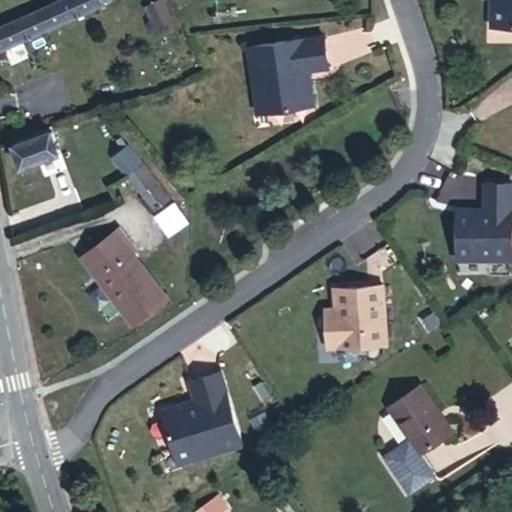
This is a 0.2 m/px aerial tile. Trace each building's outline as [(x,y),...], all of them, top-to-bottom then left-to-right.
[(110,0),(66,0),(0,28),(0,51),(111,3),(110,0)] [(511,0),(489,0),(490,34),(511,32),(511,0)] [(249,51),(254,86),(267,85),(270,113),(315,106),(310,72),(337,68),(332,37),(249,51)] [(267,85),(254,86),(258,115),(270,113),(267,85)] [(56,134),(17,150),(25,172),(64,157),(56,134)] [(111,158),(127,175),(143,162),(127,145),(111,158)] [(143,162),(127,175),(156,208),(174,195),(143,162)] [(479,223),(451,222),(452,270),(511,269),(511,236),(511,191),(479,192),(479,223)] [(123,229),(91,256),(145,321),(171,299),(135,252),(139,248),(123,229)] [(337,300),(337,317),(340,328),(324,329),(325,360),(391,358),(388,297),(337,300)] [(340,328),(337,317),(323,317),(324,329),(340,328)] [(165,412),(176,457),(204,449),(205,461),(243,451),(224,371),(190,380),(197,403),(165,412)] [(452,429),(424,388),(392,410),(410,437),(385,455),(408,489),(434,471),(420,451),(452,429)] [(204,449),(176,457),(179,468),(205,461),(204,449)] [(225,511),(231,508),(220,494),(195,511),(225,511)]
